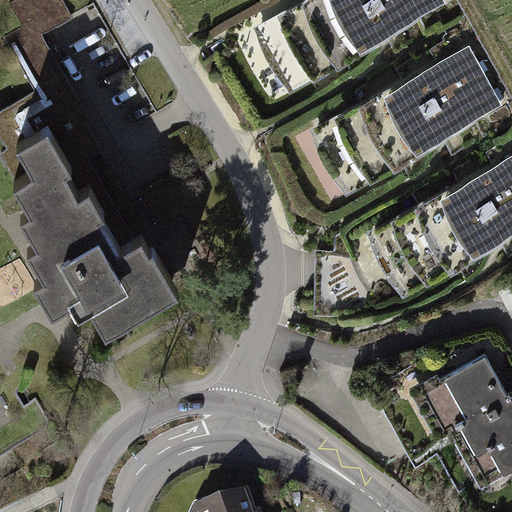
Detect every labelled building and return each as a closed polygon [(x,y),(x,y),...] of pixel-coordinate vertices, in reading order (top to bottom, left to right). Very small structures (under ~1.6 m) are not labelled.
[(65,0),(57,0),(38,16),(51,31),(75,12),(65,0)] [(305,0),(235,38),(274,104),(442,7),(439,0),(305,0)] [(301,136),(339,205),(505,106),(468,39),(301,136)] [(106,186),(68,135),(27,165),(48,194),(33,206),(48,227),(34,238),(63,277),(44,291),(82,343),(107,325),(127,353),(200,301),(161,248),(142,262),(93,196),(106,186)] [(511,152),(351,236),(392,295),(511,222),(511,152)] [(0,330),(0,438),(45,415),(0,330)] [(439,374),(411,389),(437,439),(453,431),(480,484),(511,468),(511,389),(507,392),(487,354),(440,378),(439,374)] [(196,509),(194,511),(253,511),(246,493),(196,509)]
